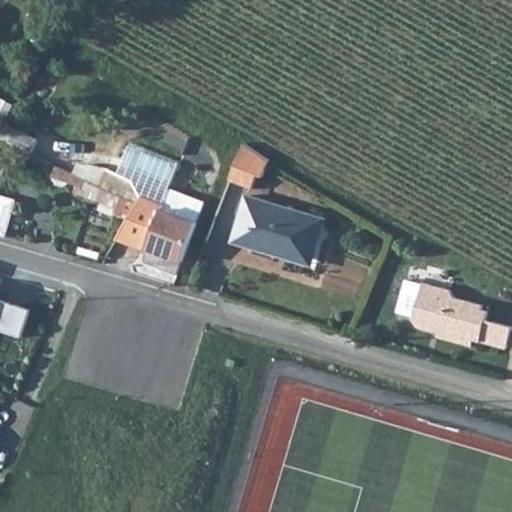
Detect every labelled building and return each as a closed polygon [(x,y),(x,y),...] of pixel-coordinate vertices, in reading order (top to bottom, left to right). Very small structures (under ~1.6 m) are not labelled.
[(39,139),(4,124),(0,130),(0,138),(32,153),(39,139)] [(270,160),(245,143),(231,180),(253,189),(258,174),(264,176),(270,160)] [(101,185),(109,168),(95,165),(80,164),(76,173),(81,175),(101,185)] [(76,173),(58,165),(54,177),(56,181),(57,183),(65,186),(71,183),(78,185),(81,175),(76,173)] [(178,275),(206,202),(170,189),(164,204),(143,196),(134,180),(109,168),(101,185),(122,194),(140,202),(129,221),(119,239),(146,250),(145,262),(178,275)] [(75,192),(115,207),(122,194),(101,185),(81,175),(78,185),(75,192)] [(16,200),(0,196),(1,195),(0,194),(0,233),(6,235),(16,200)] [(140,202),(122,194),(115,207),(112,211),(129,221),(140,202)] [(326,219),(248,196),(234,241),(312,265),(326,219)] [(441,332),(439,336),(474,345),(475,339),(508,348),(511,331),(511,326),(487,319),(490,311),(483,309),(484,305),(456,297),(452,290),(424,283),(424,284),(407,279),(398,312),(415,316),(414,318),(419,326),(441,332)] [(0,329),(22,337),(31,310),(0,299),(0,329)]
